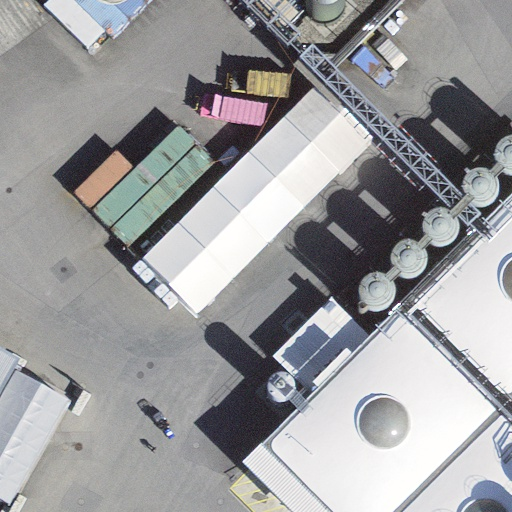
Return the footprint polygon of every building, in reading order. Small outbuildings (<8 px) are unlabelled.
[(43,0),(93,53),(150,0),(43,0)] [(245,0),(303,57),(347,58),(404,0),(245,0)] [(325,72),(136,251),(191,309),(381,130),(325,72)] [(72,188),(134,244),(215,154),(175,119),(135,164),(112,143),(72,188)] [(511,511),(511,201),(264,450),(326,511),(511,511)]
